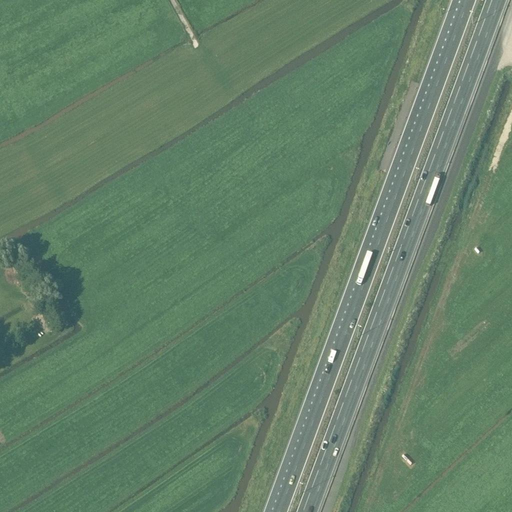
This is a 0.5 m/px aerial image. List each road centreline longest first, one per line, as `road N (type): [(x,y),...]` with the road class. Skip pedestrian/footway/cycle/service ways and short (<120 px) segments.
road 1 (motorway): [(306,511),(495,0)]
road 2 (motorway): [(316,511),(374,418),(511,107)]
road 3 (motorway): [(381,236),(279,511)]
road 4 (tertiary): [(394,511),(442,386),(511,282)]
road 5 (motorway): [(468,0),(381,236)]
road 6 (motorway): [(439,0),(381,236)]
